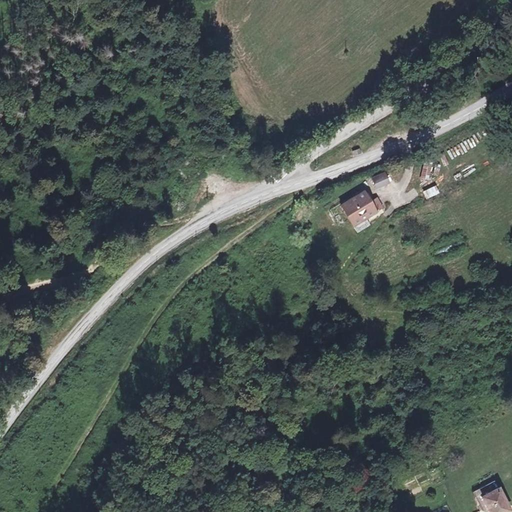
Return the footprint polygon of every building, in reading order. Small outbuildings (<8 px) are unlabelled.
[(360,148),(351,150),(353,157),(362,155),(360,148)] [(427,179),(431,164),(423,161),(419,176),(427,179)] [(374,176),(378,186),(390,181),(386,171),(374,176)] [(424,197),(437,191),(435,185),(421,191),(424,197)] [(340,206),(354,226),(366,218),(375,211),(381,207),(375,198),(369,203),(361,191),(340,206)] [(371,225),(366,218),(354,226),(360,233),(371,225)] [(494,488),(478,497),(487,511),(501,511),(507,509),(494,488)]
